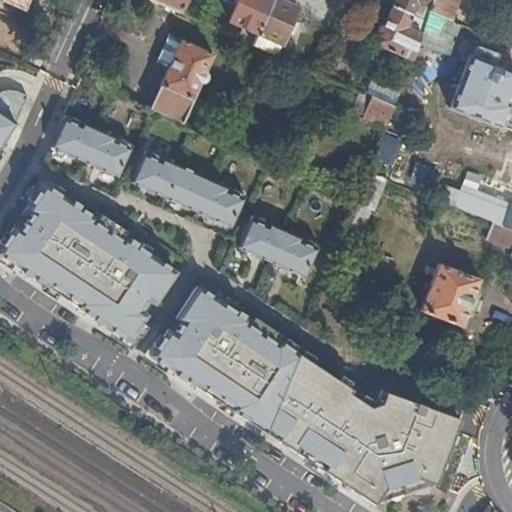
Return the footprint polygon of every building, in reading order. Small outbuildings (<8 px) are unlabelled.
[(0,0),(0,2),(19,10),(23,0),(0,0)] [(151,0),(179,13),(185,0),(151,0)] [(256,36),(272,0),(240,0),(230,22),(256,36)] [(272,0),(256,36),(252,46),(275,57),(286,33),(296,9),(275,0),(272,0)] [(425,22),(432,0),(396,0),(393,8),(425,22)] [(432,0),(430,9),(429,13),(450,20),(456,0),(432,0)] [(425,22),(393,8),(384,27),(378,28),(371,44),(411,63),(425,22)] [(421,34),(419,42),(426,44),(433,22),(453,29),(455,23),(450,20),(429,13),(426,21),(421,34)] [(433,22),(426,44),(439,48),(448,44),(453,29),(433,22)] [(300,38),(286,33),(275,57),(289,64),(300,38)] [(168,70),(181,42),(170,37),(157,65),(168,70)] [(150,110),(182,124),(213,56),(181,42),(168,70),(160,88),(150,110)] [(450,108),(501,129),(502,127),(511,130),(511,108),(510,107),(510,106),(507,104),(511,91),(511,73),(471,56),(450,108)] [(394,112),(401,93),(371,80),(364,98),(394,112)] [(141,106),(150,110),(160,88),(151,84),(141,106)] [(0,147),(16,124),(27,99),(16,94),(9,93),(2,95),(0,96),(0,147)] [(364,98),(361,97),(353,114),(363,119),(362,122),(387,134),(394,112),(364,98)] [(134,147),(67,116),(52,148),(120,179),(134,147)] [(247,198),(146,152),(132,184),(233,230),(247,198)] [(385,180),(370,174),(359,205),(374,211),(385,180)] [(175,272),(43,183),(25,209),(31,213),(20,230),(14,226),(0,246),(0,254),(129,342),(146,315),(140,311),(147,300),(154,304),(175,272)] [(511,205),(462,186),(454,207),(494,222),(511,229),(511,205)] [(320,248),(253,218),(239,250),(306,280),(320,248)] [(511,253),(511,256),(511,229),(494,222),(487,237),(511,246),(511,253)] [(420,311),(460,327),(479,281),(438,264),(420,311)] [(266,429),(278,437),(276,441),(372,508),(383,491),(412,477),(431,485),(457,419),(384,391),(379,403),(369,407),(348,394),(351,390),(196,286),(175,318),(181,323),(173,334),(167,330),(150,356),(247,421),(249,417),(266,429)] [(264,433),(276,441),(278,437),(266,429),(264,433)]
